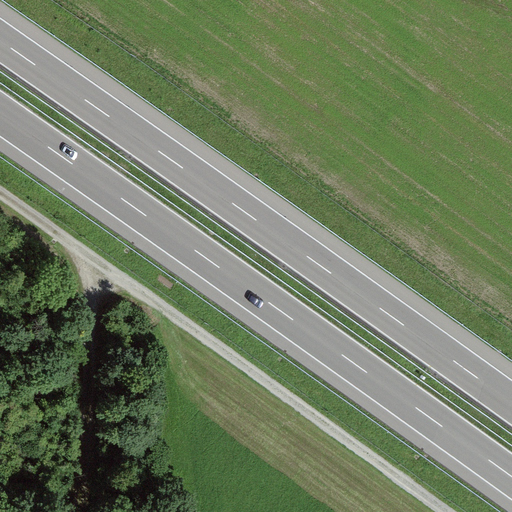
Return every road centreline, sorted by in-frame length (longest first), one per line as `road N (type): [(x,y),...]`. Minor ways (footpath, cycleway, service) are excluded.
road 1 (motorway): [(0,114),(511,477)]
road 2 (motorway): [(511,401),(0,39)]
road 3 (track): [(0,217),(415,511)]
road 4 (track): [(96,279),(75,511)]
